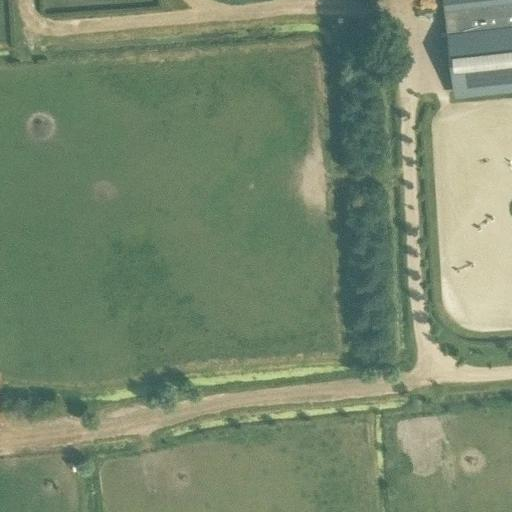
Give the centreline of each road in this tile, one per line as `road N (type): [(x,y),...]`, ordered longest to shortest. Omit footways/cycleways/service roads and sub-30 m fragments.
road 1 (track): [(399,0),(423,339),(437,361),(459,373),(511,375)]
road 2 (track): [(26,0),(32,18),(51,30),(292,8),(400,8)]
